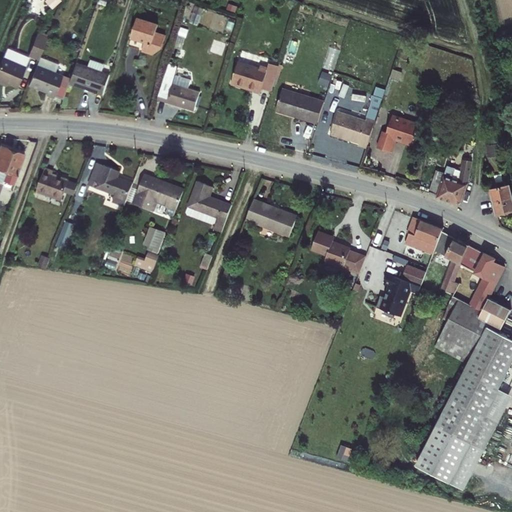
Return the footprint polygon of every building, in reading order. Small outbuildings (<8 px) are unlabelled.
[(162,18),(141,12),(132,40),(158,47),(166,41),(170,29),(160,26),(162,18)] [(48,32),(39,29),(31,50),(40,54),(48,32)] [(28,53),(7,44),(0,59),(0,78),(19,86),(27,65),(24,63),(28,53)] [(57,64),(38,57),(27,85),(45,92),(45,94),(52,97),(53,95),(61,99),(67,83),(69,79),(53,73),(57,64)] [(262,65),(240,58),(234,77),(256,84),(256,86),(263,88),(265,84),(275,87),(281,62),(271,59),(270,62),(263,61),(262,65)] [(112,74),(75,63),(69,79),(67,83),(106,95),(112,74)] [(178,72),(168,69),(160,95),(198,106),(204,88),(175,79),(178,72)] [(327,94),(287,82),(281,102),(301,108),(300,111),(321,117),(327,94)] [(370,115),(342,107),(336,127),(364,135),(363,140),(370,142),(379,112),(371,110),(370,115)] [(419,120),(394,112),(388,132),(384,131),(380,145),(394,149),(398,136),(404,138),(404,142),(414,145),(417,136),(418,137),(420,132),(418,131),(419,127),(419,120)] [(30,148),(7,140),(0,160),(0,191),(6,174),(19,179),(30,148)] [(479,145),(473,143),(463,175),(453,172),(460,149),(454,147),(449,165),(440,162),(432,185),(442,188),(440,192),(463,200),(479,145)] [(99,177),(97,183),(110,187),(131,194),(136,179),(122,174),(125,166),(99,156),(92,175),(99,177)] [(48,163),(39,188),(67,198),(70,189),(74,177),(55,171),(57,166),(48,163)] [(147,168),(137,197),(157,204),(161,194),(171,198),(171,200),(173,201),(170,207),(179,210),(189,183),(147,168)] [(215,192),(219,180),(202,176),(193,201),(222,211),(221,216),(218,223),(226,226),(236,199),(215,192)] [(82,180),(74,177),(70,189),(78,191),(82,180)] [(511,180),(498,184),(505,212),(511,209),(511,180)] [(129,200),(131,194),(110,187),(108,192),(129,200)] [(302,208),(256,191),(248,213),(294,230),(302,208)] [(222,211),(193,201),(192,206),(193,209),(217,217),(221,216),(222,211)] [(437,244),(445,224),(446,220),(416,209),(411,225),(412,225),(409,235),(437,246),(437,244)] [(325,223),(317,240),(332,246),(329,252),(362,266),(368,249),(355,244),(356,241),(336,233),(338,228),(325,223)] [(472,238),(445,224),(437,244),(456,253),(451,270),(454,272),(452,277),(457,279),(463,262),(472,238)] [(150,226),(143,246),(159,252),(166,232),(150,226)] [(66,242),(70,230),(62,228),(59,240),(66,242)] [(457,290),(464,294),(486,304),(491,293),(505,262),(494,256),(496,251),(472,238),(463,262),(490,273),(484,287),(463,277),(457,290)] [(108,249),(103,265),(115,269),(120,253),(108,249)] [(148,251),(146,258),(138,256),(135,266),(154,272),(159,255),(148,251)] [(429,269),(409,261),(405,275),(424,282),(429,269)] [(211,268),(202,265),(199,274),(207,277),(211,268)] [(424,282),(405,275),(391,270),(387,280),(393,281),(388,294),(384,292),(379,304),(402,312),(405,302),(408,300),(413,286),(422,289),(424,282)] [(511,309),(511,302),(491,293),(486,304),(465,353),(476,358),(463,386),(497,402),(507,380),(511,368),(511,328),(505,325),(511,309)] [(464,294),(442,343),(465,353),(486,304),(464,294)] [(511,405),(511,382),(507,380),(497,402),(511,408),(511,405)] [(495,407),(497,402),(463,386),(428,460),(476,482),(508,414),(495,407)] [(511,408),(497,402),(495,407),(508,414),(511,408)]
